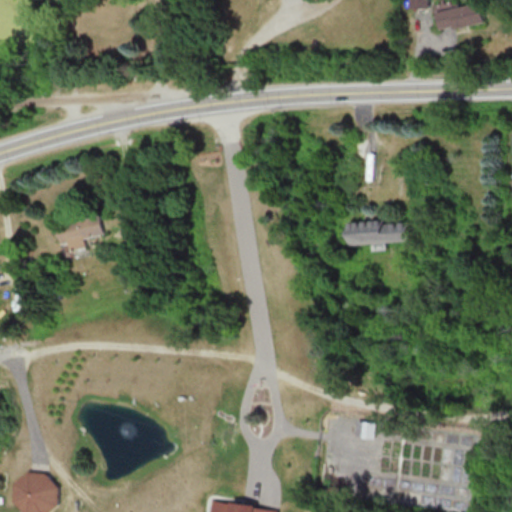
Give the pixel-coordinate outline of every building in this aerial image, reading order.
[(409,0),(410,8),(429,7),(428,0),(409,0)] [(484,21),(480,1),(436,11),(440,30),(484,21)] [(106,233),(102,215),(58,224),(62,243),(69,241),(71,250),(87,246),(85,238),(106,233)] [(351,245),(384,243),(384,241),(412,240),(411,221),(387,222),(387,219),(350,221),(351,245)] [(45,511),(66,496),(44,469),(36,476),(31,470),(6,490),(23,511),(45,511)] [(275,511),(276,507),(211,500),(209,511),(275,511)]
